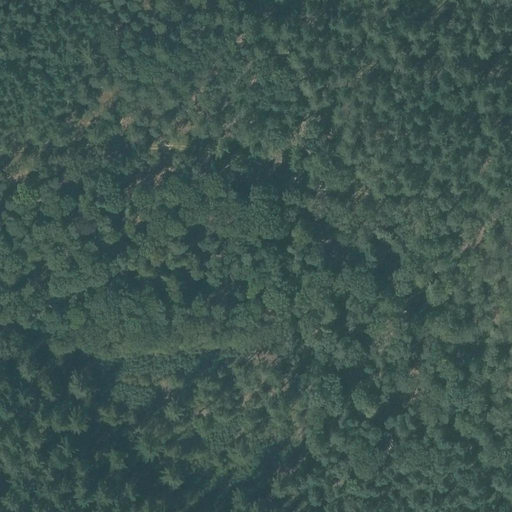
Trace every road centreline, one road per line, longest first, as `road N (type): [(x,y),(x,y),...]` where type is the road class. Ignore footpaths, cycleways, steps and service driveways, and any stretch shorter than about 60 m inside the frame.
road 1 (track): [(253,0),(381,196)]
road 2 (track): [(511,194),(381,196)]
